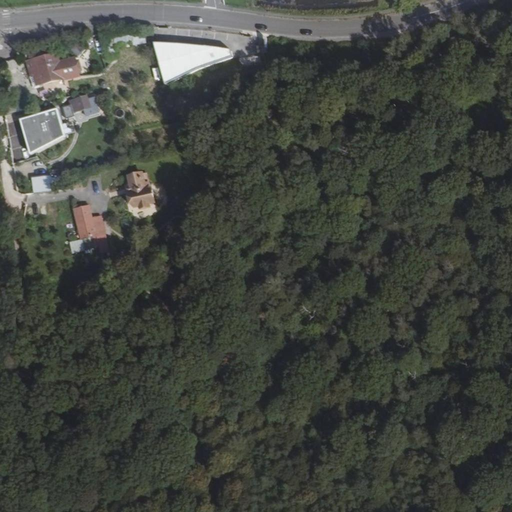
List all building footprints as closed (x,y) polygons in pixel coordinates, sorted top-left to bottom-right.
[(156,44),(168,87),(185,78),(201,70),(216,65),(235,58),(233,51),(214,48),(187,46),(156,44)] [(43,83),(66,77),(60,52),(36,58),(43,83)] [(4,85),(6,92),(8,101),(21,98),(18,82),(4,85)] [(96,94),(70,101),(75,122),(102,115),(96,94)] [(21,106),(9,108),(10,121),(24,119),(21,106)] [(35,151),(71,139),(61,109),(25,121),(35,151)] [(128,194),(132,212),(156,206),(151,189),(146,190),(143,175),(129,179),(132,193),(128,194)] [(37,193),(55,190),(52,178),(35,181),(37,193)] [(91,207),(72,210),(80,240),(90,237),(98,235),(91,207)] [(90,237),(80,240),(89,273),(98,270),(90,237)]
